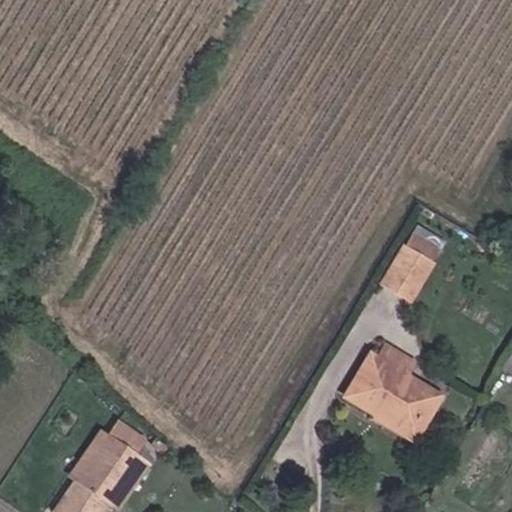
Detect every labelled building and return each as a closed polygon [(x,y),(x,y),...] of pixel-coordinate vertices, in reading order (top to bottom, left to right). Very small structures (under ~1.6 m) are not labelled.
[(416,227),(404,246),(431,262),(442,243),(416,227)] [(408,301),(431,262),(404,246),(381,285),(408,301)] [(410,425),(429,386),(400,371),(408,355),(401,352),(366,411),(370,413),(374,408),(410,425)] [(366,409),(390,368),(381,363),(357,404),(366,409)] [(374,408),(370,413),(368,418),(413,441),(438,390),(429,386),(410,425),(374,408)] [(113,430),(80,478),(111,500),(127,478),(130,480),(148,455),(113,430)] [(99,511),(102,511),(111,500),(80,478),(70,492),(99,511)]
